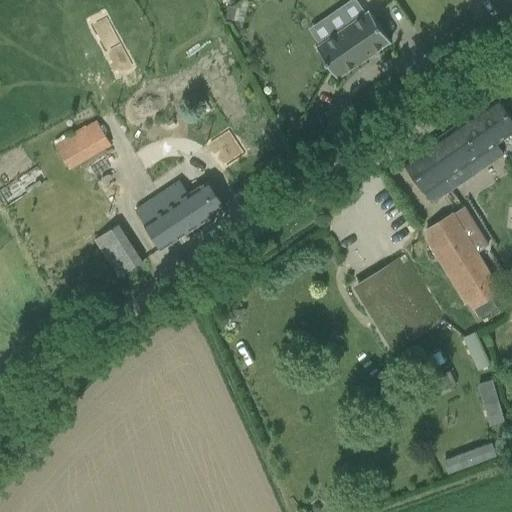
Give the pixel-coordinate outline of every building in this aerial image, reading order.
[(370,11),(369,12),(318,47),(317,48),(338,78),(339,78),(339,77),(390,42),(391,42),(370,11)] [(511,132),(511,118),(498,98),(405,161),(433,202),(502,155),(495,145),(511,132)] [(112,144),(98,119),(57,143),(71,168),(112,144)] [(162,249),(225,207),(208,181),(187,194),(179,182),(136,210),(162,249)] [(502,289),(479,251),(489,245),(476,223),(466,206),(456,212),(426,230),(473,306),(479,317),(497,307),(490,296),(502,289)] [(116,276),(144,262),(123,222),(96,236),(116,276)] [(405,254),(353,286),(367,307),(370,305),(384,328),(381,330),(394,352),(446,320),(405,254)] [(490,365),(476,332),(463,337),(478,370),(490,365)] [(411,388),(417,402),(457,385),(450,371),(411,388)] [(505,421),(493,380),(479,384),(491,425),(505,421)] [(497,455),(492,443),(444,460),(449,473),(497,455)]
